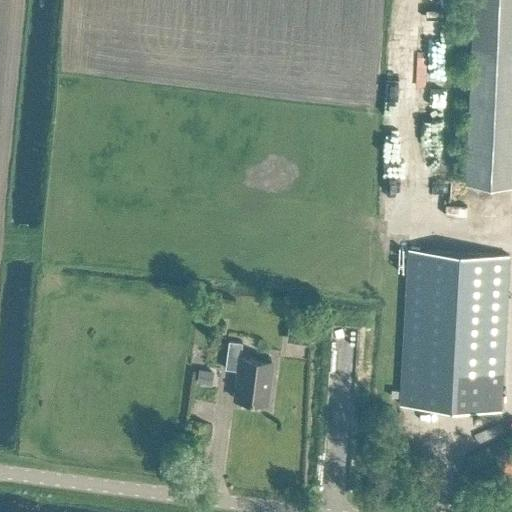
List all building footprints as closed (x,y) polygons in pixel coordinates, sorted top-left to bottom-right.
[(418,157),(449,158),(453,0),(426,0),(426,4),(396,3),(396,30),(409,30),(409,43),(422,44),(418,157)] [(511,0),(476,0),(471,173),(511,174),(511,0)] [(351,230),(350,274),(370,275),(371,230),(351,230)] [(499,408),(508,253),(407,247),(399,403),(499,408)] [(368,311),(351,310),(351,325),(341,325),(340,351),(368,351),(368,311)] [(298,325),(296,340),(307,341),(309,326),(298,325)] [(263,403),(269,360),(238,356),(240,342),(226,340),(222,368),(235,370),(231,398),(263,403)] [(511,454),(503,454),(502,468),(511,468),(511,454)]
